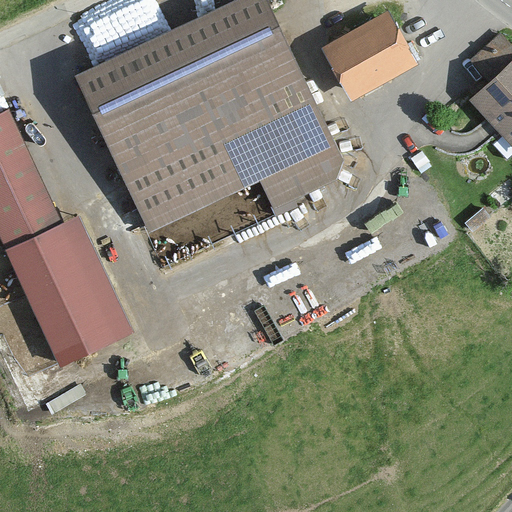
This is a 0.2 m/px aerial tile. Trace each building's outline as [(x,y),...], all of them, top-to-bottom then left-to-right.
[(261,0),(237,0),(74,76),(161,271),(340,182),(343,163),(261,0)] [(391,14),(320,49),(349,102),(416,66),(391,14)] [(491,82),(475,97),(511,148),(511,39),(503,30),(473,58),(491,82)] [(15,108),(0,114),(0,240),(3,248),(63,220),(15,108)] [(63,220),(3,248),(62,368),(137,332),(84,210),(63,220)]
